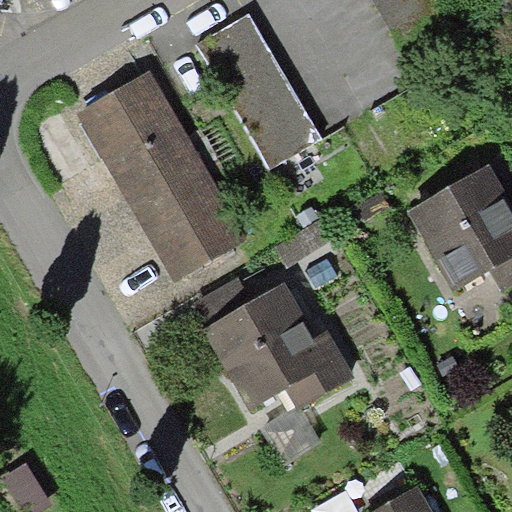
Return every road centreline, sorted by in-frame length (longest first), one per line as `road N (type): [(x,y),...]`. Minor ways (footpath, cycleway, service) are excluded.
road 1 (residential): [(201,511),(0,160)]
road 2 (residential): [(0,72),(127,0)]
